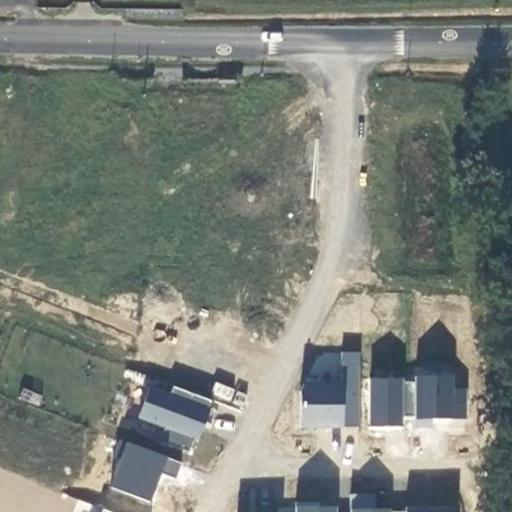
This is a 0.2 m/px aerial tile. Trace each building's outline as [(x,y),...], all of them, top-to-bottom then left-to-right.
[(303,352),(302,426),(358,427),(359,353),(303,352)] [(455,387),(456,373),(416,372),(415,418),(466,419),(467,387),(455,387)] [(403,378),(370,377),(368,426),(402,427),(403,378)] [(166,440),(194,450),(212,400),(171,385),(169,389),(149,382),(137,418),(170,430),(166,440)] [(150,503),(163,472),(175,477),(181,463),(125,439),(106,484),(150,503)] [(458,511),(458,505),(376,507),(376,494),(350,494),(350,511),(336,511),(336,504),(296,505),(296,511),(458,511)] [(91,511),(94,505),(77,500),(73,511),(91,511)]
